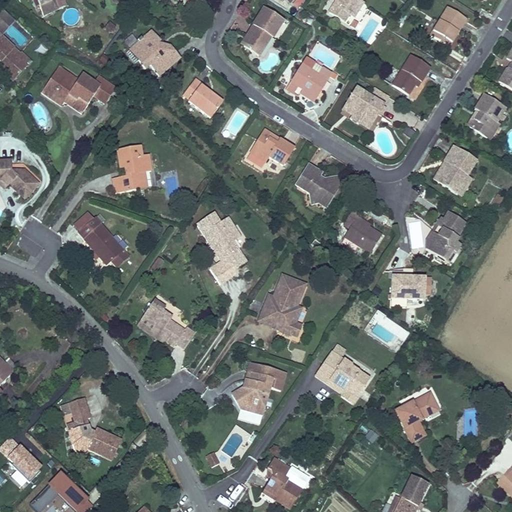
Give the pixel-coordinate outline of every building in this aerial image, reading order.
[(39,0),(46,14),(57,9),(53,1),(53,0),(39,0)] [(360,0),(337,0),(329,13),(343,22),(348,15),(353,8),(358,11),(363,5),(359,2),(360,0)] [(358,11),(353,8),(348,15),(354,19),(358,11)] [(466,20),(447,8),(430,36),(449,47),(466,20)] [(241,45),(262,58),(274,39),(271,36),(281,21),(262,9),(251,26),(253,27),(244,41),(241,45)] [(0,33),(11,21),(0,11),(0,33)] [(138,60),(141,58),(148,68),(150,66),(158,77),(179,63),(170,50),(165,54),(159,45),(162,43),(155,33),(129,51),(136,61),(138,60)] [(13,58),(18,53),(0,36),(0,74),(9,82),(22,67),(13,58)] [(511,46),(506,57),(511,60),(498,81),(511,89),(511,46)] [(13,58),(22,67),(28,61),(18,53),(13,58)] [(429,69),(410,56),(391,86),(408,96),(414,86),(417,82),(420,84),(429,69)] [(148,68),(141,58),(138,60),(144,70),(148,68)] [(315,99),(326,82),(318,77),(311,72),(315,66),(305,60),(286,90),(294,95),(298,88),(301,90),(315,99)] [(92,84),(80,77),(77,81),(74,85),(64,79),(66,75),(57,69),(42,95),(51,101),(53,97),(64,104),(70,96),(87,106),(93,96),(103,103),(113,87),(97,77),(92,84)] [(323,69),(318,77),(326,82),(331,74),(323,69)] [(77,81),(66,75),(64,79),(74,85),(77,81)] [(210,119),(222,103),(201,86),(202,85),(195,79),(183,94),(190,99),(188,101),(210,119)] [(151,100),(158,88),(150,83),(143,95),(151,100)] [(383,107),(390,96),(375,87),(368,98),(383,107)] [(355,89),(344,107),(354,114),(350,119),(349,120),(358,126),(362,120),(367,124),(374,114),(377,116),(383,107),(368,98),(355,89)] [(315,99),(301,90),(298,94),(313,103),(315,99)] [(467,123),(489,137),(498,123),(507,108),(483,93),(474,108),(475,109),(467,123)] [(70,96),(64,104),(82,115),(87,106),(70,96)] [(64,104),(53,97),(51,101),(63,108),(64,104)] [(354,114),(344,107),(340,113),(350,119),(354,114)] [(377,116),(374,114),(367,124),(362,120),(358,126),(367,132),(377,116)] [(501,125),(498,123),(489,137),(492,139),(501,125)] [(410,139),(414,133),(406,128),(402,134),(410,139)] [(270,157),(273,159),(284,166),(294,151),(282,144),(264,131),(250,150),(267,161),(270,157)] [(133,179),(140,178),(139,171),(145,170),(143,155),(135,156),(134,145),(113,148),(115,167),(120,166),(121,174),(107,176),(109,192),(134,188),(133,179)] [(477,160),(452,146),(443,160),(447,162),(437,180),(463,195),(473,178),(468,175),(477,160)] [(447,162),(443,160),(433,177),(437,180),(447,162)] [(0,181),(1,181),(7,186),(8,185),(19,194),(24,187),(31,192),(39,183),(23,170),(9,172),(8,162),(0,162),(0,181)] [(322,174),(309,166),(296,186),(310,194),(312,206),(329,204),(334,198),(329,181),(324,182),(319,179),(322,174)] [(140,178),(133,179),(134,188),(142,187),(140,178)] [(336,179),(329,181),(334,198),(339,189),(336,179)] [(24,187),(19,194),(26,199),(31,192),(24,187)] [(497,209),(503,199),(497,195),(491,205),(497,209)] [(326,210),(329,204),(312,206),(319,211),(324,214),(326,210)] [(209,209),(191,220),(203,239),(206,237),(214,248),(210,250),(214,256),(206,262),(216,278),(231,267),(229,264),(242,255),(231,237),(235,234),(222,214),(215,218),(209,209)] [(78,231),(93,218),(88,212),(72,224),(78,231)] [(372,255),(382,237),(369,229),(356,222),(358,219),(359,216),(353,212),(345,227),(351,230),(345,239),(372,255)] [(454,246),(466,227),(448,216),(444,222),(442,221),(436,229),(441,232),(436,239),(427,254),(444,265),(450,255),(453,257),(456,259),(461,250),(454,246)] [(124,250),(95,217),(93,218),(78,231),(76,233),(105,266),(124,250)] [(371,226),(358,219),(356,222),(369,229),(371,226)] [(436,239),(432,236),(425,247),(424,253),(427,254),(436,239)] [(206,237),(203,239),(210,250),(214,248),(206,237)] [(453,257),(450,255),(444,265),(447,267),(453,257)] [(278,272),(271,292),(268,302),(262,300),(257,314),(276,320),(274,326),(288,331),(293,317),(298,302),(294,301),(301,279),(278,272)] [(425,274),(387,273),(387,295),(418,296),(418,290),(425,290),(425,274)] [(271,292),(265,290),(262,300),(268,302),(271,292)] [(134,321),(170,346),(173,342),(182,347),(192,332),(182,326),(179,330),(164,320),(166,317),(158,311),(160,308),(148,300),(134,321)] [(276,320),(257,314),(255,320),(274,326),(276,320)] [(300,319),(293,317),(288,331),(295,333),(300,319)] [(315,372),(326,379),(329,375),(343,385),(344,384),(354,391),(366,374),(349,362),(349,361),(331,349),(315,372)] [(0,383),(13,371),(0,358),(0,383)] [(247,377),(245,386),(241,385),(229,390),(239,406),(247,408),(260,412),(267,385),(278,388),(283,370),(247,360),(246,365),(249,370),(247,377)] [(343,385),(329,375),(326,379),(340,389),(340,390),(350,397),(354,391),(344,384),(343,385)] [(67,394),(73,414),(75,421),(66,424),(72,444),(82,448),(86,441),(111,453),(120,432),(96,421),(94,424),(87,421),(85,411),(88,409),(81,389),(67,394)] [(417,423),(420,422),(418,418),(435,409),(427,395),(394,413),(410,445),(424,437),(417,423)] [(260,412),(247,408),(239,406),(236,415),(258,421),(260,412)] [(435,409),(418,418),(420,422),(437,412),(435,409)] [(459,411),(460,437),(476,436),(476,410),(459,411)] [(66,424),(75,421),(73,414),(64,417),(66,424)] [(373,445),(378,436),(368,431),(364,441),(373,445)] [(38,457),(18,437),(7,447),(12,452),(10,454),(27,472),(39,461),(37,458),(38,457)] [(204,453),(209,465),(216,461),(211,450),(204,453)] [(269,482),(263,488),(275,498),(271,502),(283,511),(287,511),(300,495),(283,481),(290,472),(275,460),(264,474),(268,477),(269,482)] [(85,491),(58,464),(25,496),(34,505),(54,486),(72,504),(85,491)] [(461,478),(468,486),(478,478),(471,470),(461,478)] [(511,474),(501,486),(511,495),(511,474)] [(413,511),(425,487),(408,479),(399,499),(394,497),(389,509),(394,511),(393,511),(413,511)] [(275,498),(263,488),(260,493),(271,502),(275,498)] [(164,511),(150,497),(142,505),(146,510),(144,511),(164,511)]
